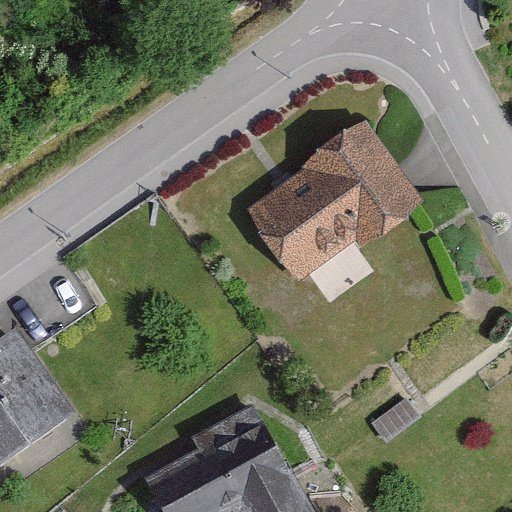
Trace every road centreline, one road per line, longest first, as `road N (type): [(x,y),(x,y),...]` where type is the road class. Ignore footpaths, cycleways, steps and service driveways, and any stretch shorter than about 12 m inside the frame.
road 1 (residential): [(0,249),(357,0)]
road 2 (residential): [(407,0),(511,188)]
